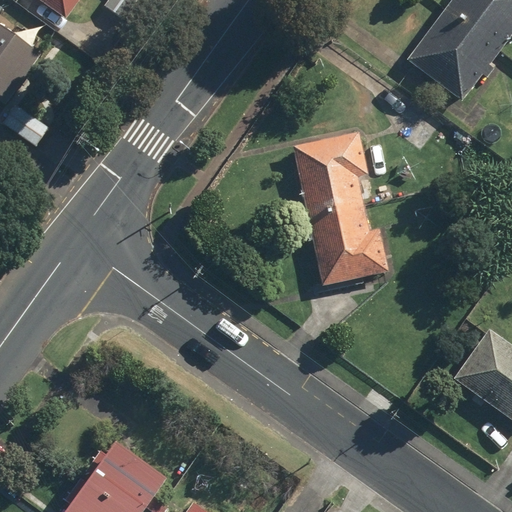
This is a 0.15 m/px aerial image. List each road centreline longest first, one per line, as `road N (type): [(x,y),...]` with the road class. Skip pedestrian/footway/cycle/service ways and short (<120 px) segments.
road 1 (residential): [(77,240),(451,511)]
road 2 (tertiary): [(77,240),(248,0)]
road 3 (tertiary): [(0,348),(77,240)]
